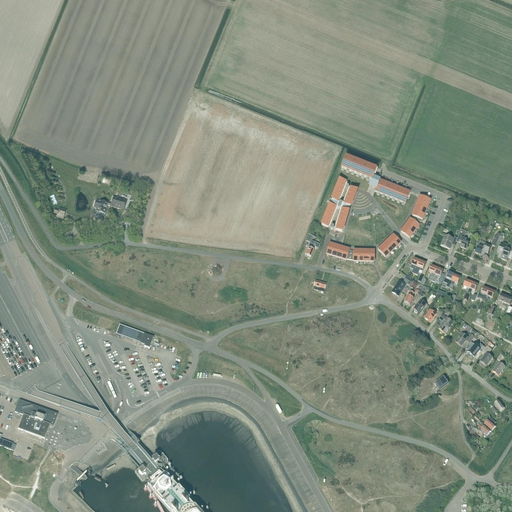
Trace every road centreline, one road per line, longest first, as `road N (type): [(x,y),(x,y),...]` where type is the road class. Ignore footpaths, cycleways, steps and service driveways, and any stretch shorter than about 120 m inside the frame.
road 1 (residential): [(86,246),(136,244),(332,271),(374,293)]
road 2 (unclassified): [(374,293),(358,305),(227,331),(209,350)]
road 3 (residential): [(374,293),(511,402)]
road 4 (unclassified): [(176,385),(134,400),(70,319),(74,295)]
road 5 (unclassified): [(379,432),(432,447),(476,480),(489,476),(511,442)]
road 6 (unclassified): [(209,350),(74,295)]
road 7 (residential): [(422,249),(443,200),(384,173),(384,165)]
